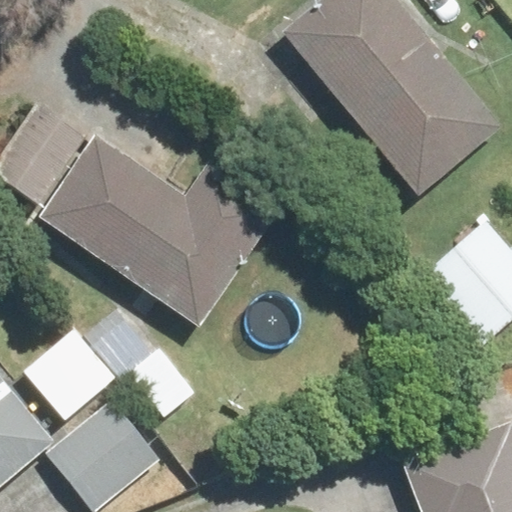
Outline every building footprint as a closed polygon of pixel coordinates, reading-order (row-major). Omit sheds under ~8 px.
[(349,0),(294,43),(427,209),(511,141),(511,131),(407,0),(349,0)] [(90,128),(43,100),(0,171),(0,177),(44,204),(90,128)] [(99,140),(46,225),(222,334),(299,210),(229,166),(204,205),(99,140)] [(429,287),(504,352),(511,342),(511,251),(482,226),(429,287)] [(126,383),(82,335),(34,378),(77,426),(126,383)] [(174,354),(139,381),(172,423),(207,396),(174,354)] [(0,362),(0,507),(56,458),(71,447),(0,362)] [(117,404),(56,458),(104,511),(109,511),(168,461),(117,404)] [(511,511),(511,435),(413,475),(427,511),(511,511)]
